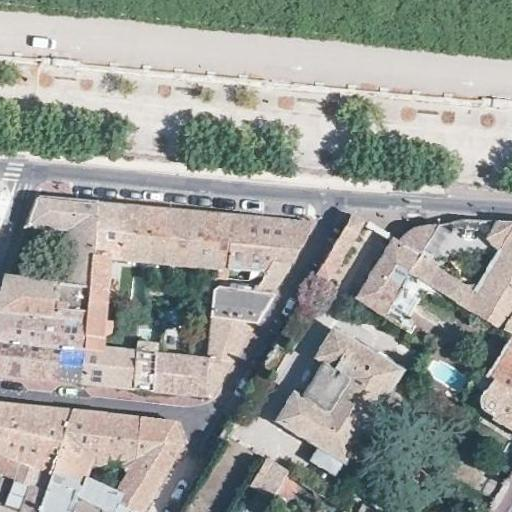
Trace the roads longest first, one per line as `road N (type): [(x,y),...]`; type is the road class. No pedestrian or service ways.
road 1 (residential): [(330,196),(329,216),(220,412),(0,389)]
road 2 (residential): [(330,196),(34,171)]
road 3 (residential): [(511,210),(330,196)]
